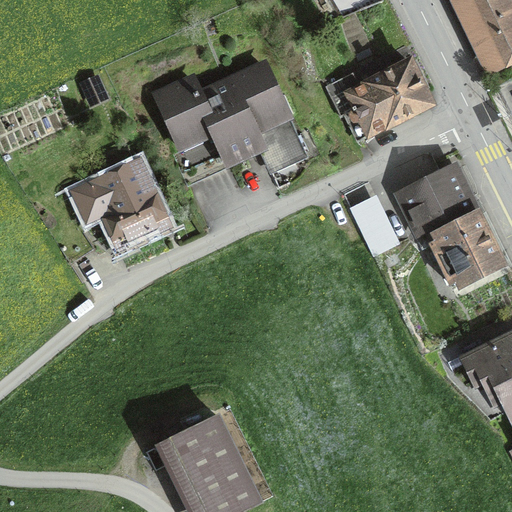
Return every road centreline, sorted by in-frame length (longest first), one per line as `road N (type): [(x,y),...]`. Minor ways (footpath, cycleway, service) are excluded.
road 1 (unclassified): [(474,119),(145,275),(0,390)]
road 2 (tertiary): [(417,0),(474,119)]
